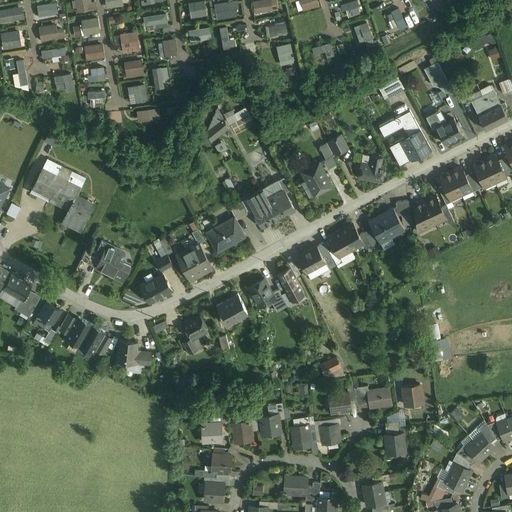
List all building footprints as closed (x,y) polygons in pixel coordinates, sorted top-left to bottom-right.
[(76,0),(78,11),(93,9),(91,0),(76,0)] [(208,14),(204,0),(200,0),(188,2),(191,18),(208,14)] [(217,17),(238,14),(236,0),(234,0),(215,3),(217,17)] [(280,11),(278,0),(255,0),(257,15),(280,11)] [(299,0),(302,8),(318,4),(316,0),(299,0)] [(361,13),(357,0),(352,0),(342,3),(345,17),(361,13)] [(445,5),(442,0),(425,0),(426,0),(427,0),(431,0),(438,10),(445,5)] [(38,5),(39,15),(59,12),(57,2),(38,5)] [(407,24),(398,5),(391,9),(400,28),(407,24)] [(0,10),(0,22),(25,19),(23,6),(0,10)] [(426,7),(420,11),(425,19),(431,14),(426,7)] [(168,22),(167,12),(144,15),(145,25),(168,22)] [(123,21),(123,13),(110,13),(110,21),(123,21)] [(101,32),(97,17),(82,21),(85,35),(101,32)] [(269,25),(271,36),(289,33),(286,21),(269,25)] [(373,37),(367,21),(354,26),(360,42),(373,37)] [(39,27),(42,40),(63,37),(61,24),(39,27)] [(209,25),(188,29),(189,35),(210,32),(209,25)] [(226,25),(219,26),(223,47),(230,46),(226,25)] [(0,33),(3,49),(21,46),(18,30),(0,33)] [(137,32),(121,35),(124,51),(140,48),(137,32)] [(482,36),(471,41),(474,48),(485,43),(482,36)] [(177,53),(175,37),(163,38),(165,55),(177,53)] [(295,61),(290,41),(277,44),(282,63),(295,61)] [(336,55),(332,41),(313,46),(317,61),(336,55)] [(344,41),(338,43),(340,52),(346,51),(344,41)] [(85,46),(87,59),(104,56),(102,43),(85,46)] [(213,53),(212,44),(204,45),(205,55),(213,53)] [(493,58),(503,54),(500,45),(489,48),(493,58)] [(65,47),(43,51),(44,58),(66,54),(65,47)] [(459,50),(452,54),(455,59),(462,55),(459,50)] [(445,51),(435,56),(438,61),(448,56),(445,51)] [(71,55),(63,55),(63,63),(70,63),(71,55)] [(5,58),(6,68),(16,68),(15,57),(5,58)] [(20,85),(28,84),(23,59),(16,61),(20,85)] [(125,63),(127,77),(144,73),(142,60),(125,63)] [(438,61),(433,63),(425,68),(434,84),(447,77),(438,61)] [(198,78),(196,64),(183,66),(185,80),(198,78)] [(169,77),(167,65),(152,68),(155,88),(164,86),(163,78),(169,77)] [(104,79),(103,66),(90,67),(92,80),(104,79)] [(74,90),(71,72),(55,76),(56,83),(65,81),(67,91),(74,90)] [(399,76),(379,86),(385,97),(405,87),(399,76)] [(505,79),(500,81),(504,92),(509,90),(505,79)] [(45,81),(34,81),(33,89),(45,90),(45,81)] [(147,99),(144,83),(127,86),(130,102),(147,99)] [(495,89),(485,94),(492,108),(502,103),(495,89)] [(492,108),(485,94),(473,100),(480,114),(492,108)] [(502,103),(492,108),(492,109),(491,109),(497,123),(509,117),(504,107),(502,103)] [(236,111),(234,107),(225,112),(231,122),(251,112),(247,106),(236,111)] [(160,117),(159,107),(137,110),(139,120),(160,117)] [(444,116),(440,108),(436,110),(442,122),(446,120),(446,119),(444,116)] [(480,114),(486,128),(497,123),(491,109),(492,109),(492,108),(480,114)] [(421,128),(410,109),(380,125),(385,135),(404,125),(409,135),(421,128)] [(436,110),(427,115),(433,127),(437,125),(442,122),(436,110)] [(206,144),(231,127),(224,117),(199,134),(206,144)] [(454,118),(447,122),(446,119),(446,120),(442,122),(437,125),(446,142),(447,142),(447,141),(462,133),(463,133),(455,118),(454,118)] [(409,135),(390,145),(401,164),(431,147),(421,128),(409,135)] [(58,144),(61,135),(50,131),(47,140),(58,144)] [(342,134),(330,141),(336,154),(348,147),(342,134)] [(334,155),(328,142),(320,146),(327,159),(334,155)] [(499,158),(496,153),(494,152),(492,153),(491,156),(486,158),(496,180),(507,175),(499,158)] [(383,157),(373,155),(371,163),(382,165),(383,157)] [(334,156),(325,161),(329,168),(338,163),(334,156)] [(511,172),(504,156),(499,158),(507,175),(511,172)] [(48,158),(44,166),(70,179),(81,184),(85,176),(48,158)] [(486,158),(481,160),(478,160),(476,161),(475,163),(477,169),(485,185),(496,180),(486,158)] [(371,163),(362,161),(359,177),(383,182),(386,165),(382,165),(371,163)] [(332,185),(320,162),(303,170),(311,184),(316,193),(315,193),(316,193),(332,185)] [(463,166),(460,165),(458,166),(457,168),(452,171),(462,192),(473,188),(473,187),(467,174),(463,166)] [(70,179),(44,166),(33,187),(59,200),(63,192),(70,179)] [(485,185),(477,169),(472,171),(480,187),(485,185)] [(462,192),(452,171),(447,173),(444,172),(442,173),(441,176),(445,184),(451,197),(462,192)] [(480,187),(472,171),(467,174),(473,187),(473,188),(474,190),(480,187)] [(81,184),(70,179),(63,192),(75,198),(76,195),(81,184)] [(279,180),(266,186),(267,188),(265,189),(269,196),(284,188),(279,180)] [(0,206),(10,187),(0,182),(0,206)] [(451,197),(445,184),(439,186),(447,203),(453,200),(451,197)] [(31,192),(68,211),(70,208),(58,203),(59,200),(33,187),(31,192)] [(284,188),(269,196),(279,216),(295,208),(284,188)] [(262,189),(249,196),(254,204),(269,196),(265,189),(263,191),(262,189)] [(75,198),(63,192),(59,200),(58,203),(70,208),(75,198)] [(436,194),(426,198),(436,221),(446,217),(447,216),(442,206),(436,194)] [(93,203),(76,195),(75,198),(70,208),(68,211),(64,220),(81,228),(93,203)] [(254,204),(249,196),(243,199),(250,211),(255,208),(253,205),(254,204)] [(254,204),(253,205),(255,208),(264,224),(279,216),(269,196),(254,204)] [(426,198),(416,203),(418,212),(417,212),(419,229),(436,221),(426,198)] [(243,199),(231,205),(238,218),(250,211),(243,199)] [(409,199),(396,200),(397,205),(394,206),(398,214),(411,213),(409,199)] [(12,200),(8,212),(18,215),(22,204),(12,200)] [(455,220),(447,204),(442,206),(447,216),(446,217),(449,223),(455,220)] [(398,214),(394,206),(369,220),(381,241),(406,227),(398,214)] [(235,216),(208,230),(218,249),(245,235),(235,216)] [(360,233),(354,222),(341,229),(352,248),(364,242),(364,241),(360,233)] [(206,239),(199,227),(193,231),(199,242),(200,241),(200,242),(206,239)] [(370,227),(365,230),(373,243),(378,240),(370,227)] [(352,248),(341,229),(329,235),(335,247),(340,255),(352,248)] [(373,244),(365,231),(360,233),(364,241),(364,242),(367,247),(373,244)] [(155,240),(161,252),(173,247),(167,234),(155,240)] [(97,250),(91,262),(97,265),(109,242),(102,239),(97,250)] [(330,250),(325,240),(318,244),(327,260),(334,257),(330,250)] [(199,242),(178,253),(192,277),(213,266),(200,242),(200,241),(199,242)] [(115,244),(112,243),(112,244),(109,242),(97,265),(97,266),(123,279),(128,269),(122,266),(124,261),(119,258),(123,249),(114,245),(115,244)] [(318,244),(298,255),(307,271),(327,260),(318,244)] [(97,250),(88,245),(82,258),(91,262),(97,250)] [(340,255),(335,247),(330,250),(334,257),(337,263),(343,260),(340,255)] [(168,252),(156,259),(163,270),(163,269),(174,263),(168,252)] [(12,272),(0,265),(0,286),(2,287),(3,286),(12,272)] [(305,291),(290,265),(278,272),(288,290),(293,300),(294,299),(293,297),(305,291)] [(32,284),(12,272),(3,286),(21,296),(24,298),(29,289),(32,284)] [(155,276),(141,284),(150,300),(170,289),(168,285),(171,283),(164,272),(164,273),(156,278),(155,276)] [(265,277),(250,285),(261,305),(276,297),(276,296),(273,291),(265,277)] [(282,293),(279,287),(273,291),(276,296),(276,297),(282,307),(288,303),(282,293)] [(29,289),(24,298),(21,296),(16,306),(30,315),(41,295),(29,289)] [(293,300),(288,290),(282,293),(288,303),(289,305),(295,302),(293,300)] [(238,293),(218,304),(218,303),(222,312),(221,313),(222,315),(226,322),(248,310),(238,292),(238,293)] [(62,307),(48,299),(40,311),(44,314),(50,318),(54,320),(62,307)] [(79,317),(69,311),(63,321),(73,327),(79,317)] [(50,318),(44,314),(39,322),(45,326),(50,318)] [(201,314),(184,323),(192,337),(197,334),(209,327),(201,314)] [(70,332),(68,336),(73,338),(72,339),(80,344),(92,323),(79,316),(79,317),(73,327),(70,332)] [(157,330),(170,325),(168,318),(154,324),(157,330)] [(73,327),(63,321),(60,327),(70,332),(73,327)] [(105,330),(92,323),(80,344),(89,349),(89,348),(94,350),(96,347),(99,341),(105,332),(105,330)] [(57,330),(52,326),(45,339),(50,342),(57,330)] [(114,337),(105,332),(99,341),(108,347),(114,337)] [(227,334),(220,336),(220,335),(223,349),(230,347),(227,333),(226,334),(227,334)] [(203,346),(197,334),(192,337),(198,348),(203,346)] [(435,337),(436,358),(452,356),(451,336),(435,337)] [(138,340),(121,337),(118,359),(139,361),(140,350),(141,348),(137,347),(138,340)] [(198,348),(192,337),(184,341),(191,353),(198,348)] [(108,347),(99,341),(96,347),(105,352),(108,347)] [(152,351),(140,350),(139,361),(151,362),(152,351)] [(337,356),(321,364),(325,373),(342,365),(337,356)] [(421,383),(404,385),(407,404),(424,402),(421,383)] [(369,384),(356,386),(359,404),(371,402),(369,389),(369,384)] [(369,389),(371,402),(371,406),(392,403),(390,386),(369,389)] [(349,392),(330,395),(333,411),(339,410),(339,412),(347,411),(347,409),(351,409),(349,392)] [(283,401),(277,402),(278,412),(279,418),(285,417),(283,401)] [(452,411),(460,419),(466,414),(458,405),(452,411)] [(401,419),(401,423),(406,422),(406,411),(388,412),(388,419),(401,419)] [(278,412),(262,415),(264,433),(281,431),(279,418),(278,412)] [(506,412),(498,415),(497,418),(497,419),(498,422),(508,418),(506,412)] [(256,413),(249,414),(250,420),(251,420),(252,430),(258,429),(256,413)] [(227,415),(221,416),(221,422),(222,422),(222,434),(229,433),(227,415)] [(305,416),(294,418),(295,425),(307,423),(308,422),(308,423),(309,423),(311,423),(311,419),(309,419),(309,416),(306,416),(305,416)] [(498,422),(504,436),(504,438),(511,435),(511,428),(508,418),(498,422)] [(497,419),(488,423),(496,437),(498,439),(504,436),(498,422),(497,419)] [(250,420),(234,422),(236,441),(253,438),(252,430),(251,420),(250,420)] [(387,433),(389,452),(406,450),(404,432),(399,432),(399,426),(401,426),(400,420),(386,421),(387,427),(387,433)] [(488,423),(486,420),(483,423),(490,430),(485,434),(491,441),(496,437),(488,423)] [(212,422),(203,423),(204,440),(223,438),(222,434),(222,422),(221,422),(212,422)] [(295,425),(292,425),(295,447),(312,444),(309,423),(308,423),(308,422),(307,423),(295,425)] [(311,423),(309,423),(312,444),(318,443),(318,441),(315,423),(315,422),(311,423)] [(321,422),(315,423),(318,441),(324,440),(322,425),(321,422)] [(322,425),(324,440),(324,442),(341,440),(338,423),(322,425)] [(490,430),(483,423),(478,427),(483,433),(483,432),(485,434),(490,430)] [(485,434),(483,432),(483,433),(475,440),(487,452),(495,445),(491,441),(485,434)] [(439,449),(443,443),(435,437),(431,443),(439,449)] [(487,452),(475,440),(468,447),(470,449),(478,458),(479,459),(487,452)] [(464,443),(458,451),(464,456),(470,449),(468,447),(464,443)] [(478,458),(470,449),(464,456),(472,462),(473,463),(478,458)] [(464,456),(458,451),(453,460),(457,461),(469,468),(472,462),(464,456)] [(214,452),(212,469),(213,469),(218,469),(231,470),(233,454),(225,453),(214,452)] [(451,459),(446,468),(452,471),(457,461),(453,460),(451,459)] [(469,468),(457,461),(452,471),(467,478),(472,469),(469,468)] [(467,478),(452,471),(447,480),(447,481),(448,481),(457,486),(462,488),(467,478)] [(389,473),(373,476),(374,482),(381,480),(382,481),(390,479),(389,473)] [(308,476),(287,475),(286,492),(307,493),(307,485),(308,476)] [(441,477),(438,485),(444,488),(448,481),(447,481),(447,480),(441,477)] [(381,480),(365,483),(367,494),(383,491),(381,480)] [(219,482),(207,481),(205,497),(224,499),(225,482),(219,482)] [(321,481),(314,481),(313,485),(313,498),(320,498),(320,496),(321,481)] [(457,486),(448,481),(444,488),(454,492),(457,486)] [(507,482),(500,483),(502,497),(510,495),(510,491),(509,491),(507,482)] [(254,492),(264,493),(264,484),(255,483),(254,492)] [(383,491),(367,494),(369,504),(372,504),(385,502),(385,501),(383,491)] [(320,496),(320,498),(319,506),(336,507),(337,497),(320,496)] [(452,496),(441,498),(444,506),(454,503),(452,496)] [(441,498),(434,499),(437,509),(442,507),(444,506),(441,498)] [(385,502),(372,504),(373,510),(390,507),(389,501),(385,501),(385,502)] [(444,506),(442,507),(443,511),(461,511),(458,502),(454,503),(444,506)] [(509,503),(493,506),(494,511),(505,510),(510,509),(509,503)]
